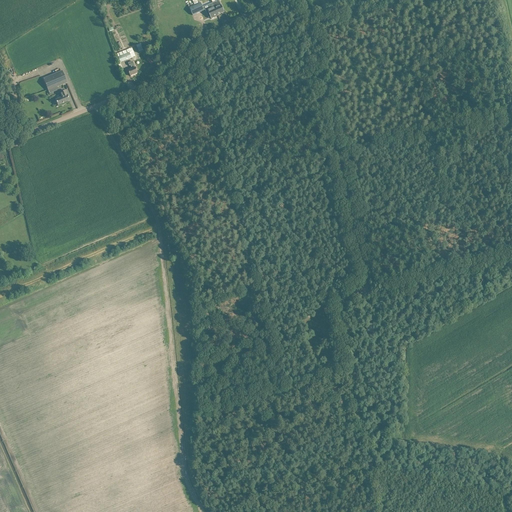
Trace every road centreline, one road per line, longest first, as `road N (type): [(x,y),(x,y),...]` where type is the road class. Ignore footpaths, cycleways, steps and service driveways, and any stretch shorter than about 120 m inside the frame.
road 1 (unclassified): [(0,143),(162,75),(196,38),(280,0)]
road 2 (unclassified): [(371,289),(307,0)]
road 3 (track): [(339,146),(511,113)]
road 4 (track): [(359,426),(334,304),(371,289)]
road 5 (unclassified): [(371,289),(511,255)]
